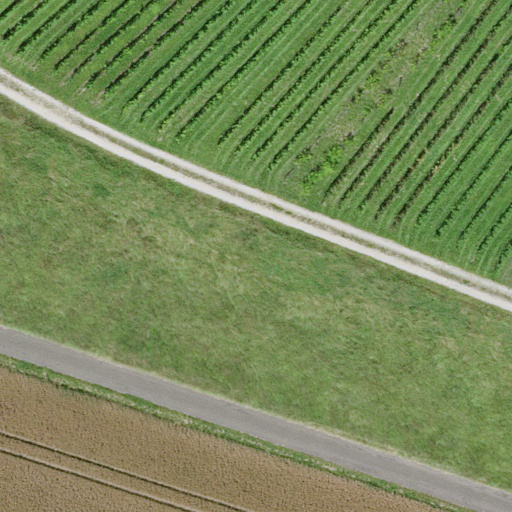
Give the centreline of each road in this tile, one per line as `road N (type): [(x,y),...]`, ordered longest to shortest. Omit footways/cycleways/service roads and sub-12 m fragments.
road 1 (track): [(0,82),(123,182),(511,318)]
road 2 (track): [(511,505),(0,339)]
